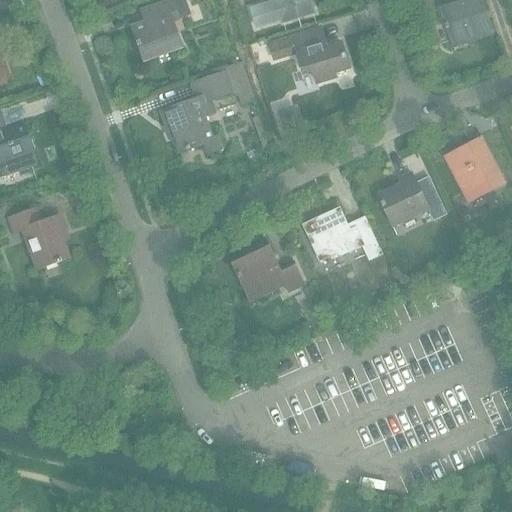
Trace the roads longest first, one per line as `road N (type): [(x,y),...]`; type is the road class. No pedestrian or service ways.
road 1 (residential): [(141,256),(413,115)]
road 2 (residential): [(141,256),(50,0)]
road 3 (residential): [(163,333),(87,363),(0,355)]
road 4 (residential): [(413,115),(376,0)]
